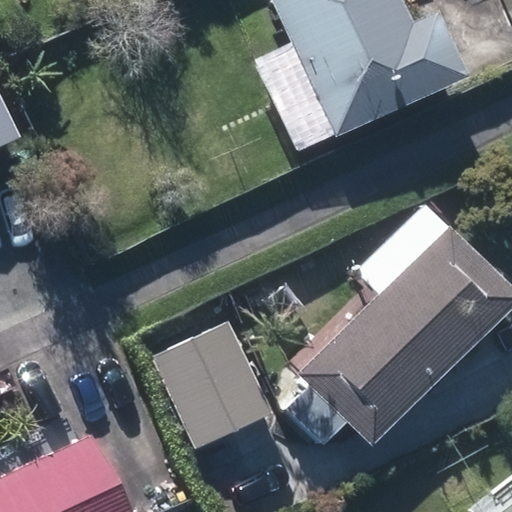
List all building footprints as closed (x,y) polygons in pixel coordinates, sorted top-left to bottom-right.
[(378,0),(257,0),(323,142),(446,85),(417,22),(394,33),(378,0)] [(290,379),(358,448),(505,304),(436,235),(290,379)] [(220,328),(149,361),(191,447),(261,414),(220,328)] [(0,479),(0,511),(114,511),(81,441),(0,479)] [(511,511),(511,500),(496,511),(511,511)]
